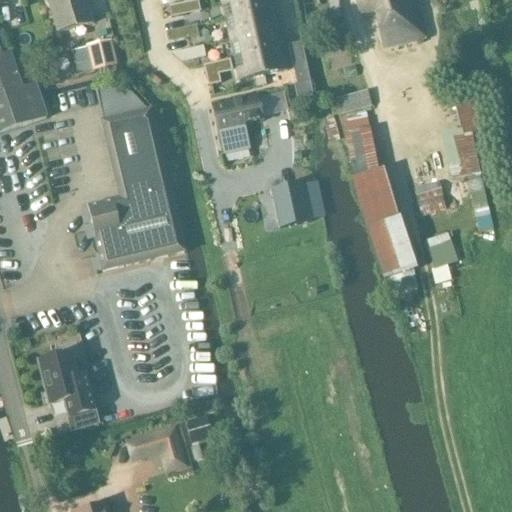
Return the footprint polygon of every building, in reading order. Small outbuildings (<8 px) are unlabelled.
[(85,0),(47,0),(57,34),(92,24),(85,0)] [(198,0),(168,6),(171,19),(200,12),(198,0)] [(263,77),(287,71),(271,0),(221,0),(239,82),(254,79),(263,77)] [(355,0),(360,16),(375,15),(384,50),(423,40),(412,0),(355,0)] [(344,23),(336,26),(339,34),(346,31),(344,23)] [(196,26),(166,32),(168,42),(198,36),(196,26)] [(94,72),(118,67),(112,42),(88,48),(94,72)] [(301,42),(288,46),(296,85),(309,81),(301,42)] [(203,47),(169,52),(181,63),(206,58),(203,47)] [(0,58),(0,134),(46,120),(34,86),(21,90),(9,55),(4,57),(0,58)] [(230,59),(202,65),(207,87),(221,85),(219,74),(232,72),(230,59)] [(263,77),(254,79),(257,89),(265,87),(263,77)] [(121,201),(88,209),(104,274),(185,255),(152,112),(129,117),(121,84),(95,90),(103,123),(112,161),(121,201)] [(366,92),(336,100),(341,116),(371,108),(366,92)] [(479,98),(454,103),(460,132),(439,136),(439,139),(451,181),(480,175),(480,177),(493,174),(484,132),(486,132),(479,98)] [(259,99),(212,108),(222,155),(222,156),(249,151),(244,127),(258,124),(264,123),(259,99)] [(369,130),(366,113),(346,118),(347,123),(342,124),(345,135),(343,135),(351,176),(377,171),(369,130)] [(397,219),(383,171),(350,181),(365,229),(397,219)] [(442,197),(439,183),(413,190),(421,219),(445,212),(441,197),(442,197)] [(302,184),(271,190),(279,229),(310,223),(302,184)] [(399,219),(366,230),(383,282),(416,272),(399,219)] [(69,355),(38,362),(49,406),(64,402),(69,419),(93,412),(84,377),(76,379),(69,355)] [(211,439),(205,418),(185,424),(191,445),(211,439)] [(162,432),(125,442),(131,465),(168,455),(162,432)] [(81,439),(67,443),(72,458),(85,454),(81,439)]
